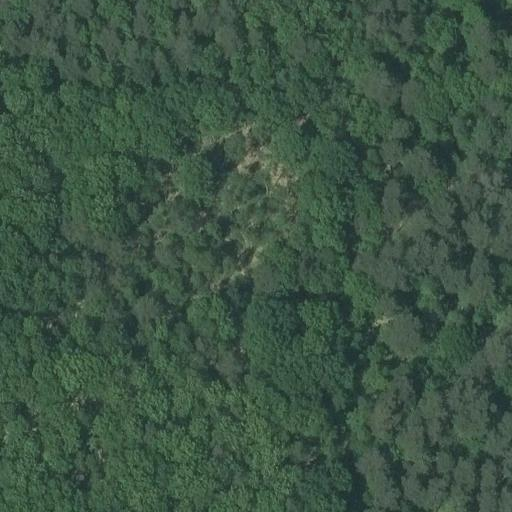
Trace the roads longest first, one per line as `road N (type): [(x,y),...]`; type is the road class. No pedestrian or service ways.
road 1 (track): [(354,0),(353,84),(0,114)]
road 2 (track): [(353,84),(347,511)]
